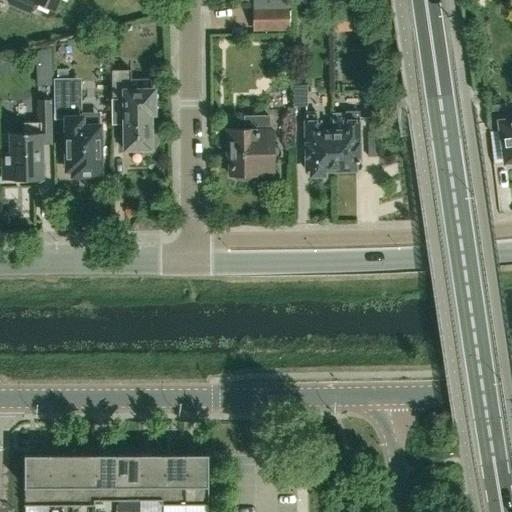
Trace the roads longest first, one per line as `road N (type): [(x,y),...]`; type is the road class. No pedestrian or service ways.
road 1 (primary): [(502,511),(424,0)]
road 2 (secondary): [(0,398),(386,395)]
road 3 (residential): [(511,230),(193,242)]
road 4 (residential): [(511,251),(194,262)]
road 5 (residential): [(186,0),(193,242)]
road 6 (unclassified): [(194,262),(0,264)]
road 7 (secondary): [(386,395),(511,389)]
